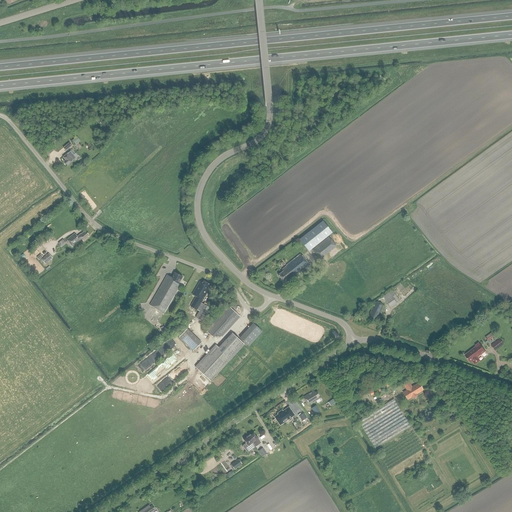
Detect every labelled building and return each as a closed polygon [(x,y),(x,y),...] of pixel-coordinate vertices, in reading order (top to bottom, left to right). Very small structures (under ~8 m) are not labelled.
[(81,141),(77,137),(72,140),(76,145),(81,141)] [(69,143),(63,148),(66,151),(72,146),(69,143)] [(76,158),(70,151),(63,157),(65,160),(64,162),(67,165),(72,161),(73,160),(76,158)] [(323,221),(299,240),(309,252),(332,233),(323,221)] [(77,237),(75,233),(67,240),(67,241),(73,247),(78,244),(77,243),(81,239),(83,241),(88,237),(87,236),(89,235),(86,232),(85,233),(84,232),(81,234),(77,237)] [(64,238),(59,242),(62,247),(67,243),(64,238)] [(45,264),(52,258),(48,253),(41,259),(45,264)] [(285,281),(287,283),(309,265),(300,254),(286,266),(282,270),(283,271),(278,275),(284,282),(285,281)] [(164,313),(180,285),(178,284),(183,277),(175,272),(172,278),(167,275),(150,305),(164,313)] [(192,295),(196,296),(195,297),(190,306),(199,312),(195,318),(203,322),(211,309),(201,303),(202,301),(202,300),(211,285),(204,281),(203,283),(199,281),(192,295)] [(397,303),(396,303),(399,301),(392,290),(382,297),(390,308),(397,303)] [(384,305),(376,301),(368,316),(370,317),(369,319),(373,321),(374,319),(376,320),(379,315),(378,314),(379,312),(380,312),(384,305)] [(182,309),(178,306),(174,313),(179,316),(182,309)] [(229,306),(206,331),(214,338),(218,333),(222,336),(240,317),(229,306)] [(254,323),(240,337),(250,346),(263,331),(254,323)] [(188,328),(179,337),(194,351),(203,342),(188,328)] [(493,332),(485,337),(488,341),(495,336),(493,332)] [(215,345),(195,368),(210,381),(231,359),(244,345),(232,333),(225,341),(219,348),(215,345)] [(504,344),(500,339),(492,346),(495,351),(504,344)] [(465,355),(470,363),(472,361),(475,365),(480,361),(477,357),(482,354),(481,353),(483,352),(483,353),(485,351),(479,343),(475,346),(476,347),(465,355)] [(404,385),(407,390),(403,393),(407,399),(411,397),(412,398),(416,395),(415,394),(422,390),(418,384),(412,388),(408,382),(404,385)] [(319,396),(317,392),(315,393),(314,391),(303,398),(308,406),(319,399),(318,397),(319,396)] [(329,402),(332,406),(339,401),(336,397),(329,402)] [(394,399),(358,421),(375,448),(410,427),(394,399)] [(311,408),(316,415),(320,412),(316,406),(311,408)] [(275,417),(280,423),(284,421),(284,422),(294,415),(289,409),(286,411),(286,410),(282,412),(282,413),(280,414),(279,414),(279,415),(275,417)] [(302,421),(307,418),(304,413),(299,416),(302,421)] [(253,433),(248,436),(253,443),(254,442),(256,446),(259,445),(256,440),(258,439),(257,439),(258,438),(257,436),(256,437),(253,433)] [(252,443),(253,443),(248,436),(243,440),(246,443),(242,446),(247,453),(255,447),(252,443)] [(259,451),(263,457),(268,453),(264,448),(259,451)] [(242,464),(238,459),(231,465),(234,469),(242,464)]
